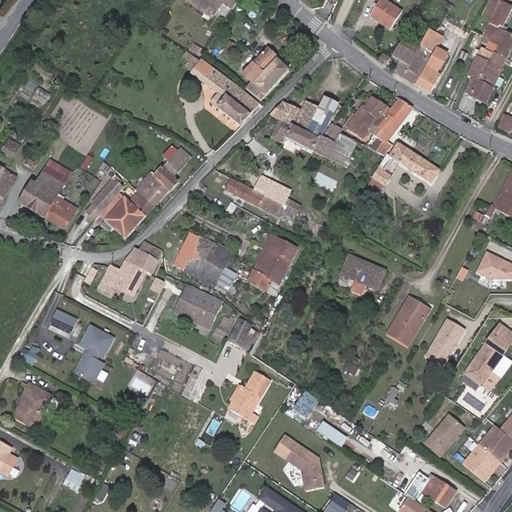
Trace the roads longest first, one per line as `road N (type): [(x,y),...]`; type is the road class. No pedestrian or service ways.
road 1 (residential): [(0,232),(75,255),(126,249),(335,42)]
road 2 (residential): [(335,42),(511,151)]
road 3 (unknown): [(90,255),(82,287),(88,298),(226,373)]
road 4 (unknown): [(75,255),(0,377)]
